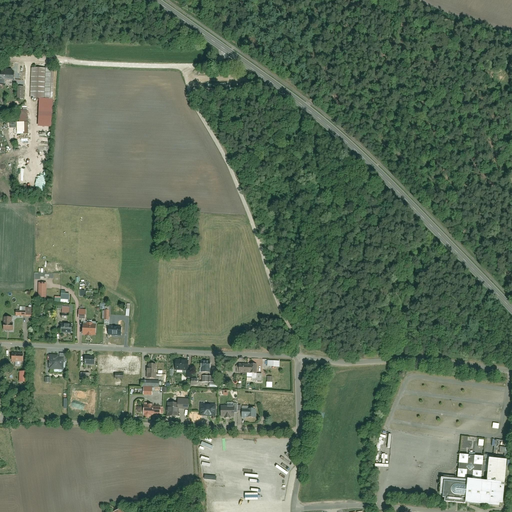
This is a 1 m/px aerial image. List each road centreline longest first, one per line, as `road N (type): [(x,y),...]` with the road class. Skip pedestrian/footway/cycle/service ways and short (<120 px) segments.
road 1 (primary): [(511,308),(332,125),(156,0)]
road 2 (track): [(299,358),(298,339),(184,67)]
road 3 (residential): [(299,358),(0,345)]
road 4 (residential): [(299,433),(3,420)]
road 5 (residential): [(511,369),(299,358)]
road 6 (residential): [(454,511),(336,503),(293,509)]
road 7 (track): [(511,55),(389,0)]
